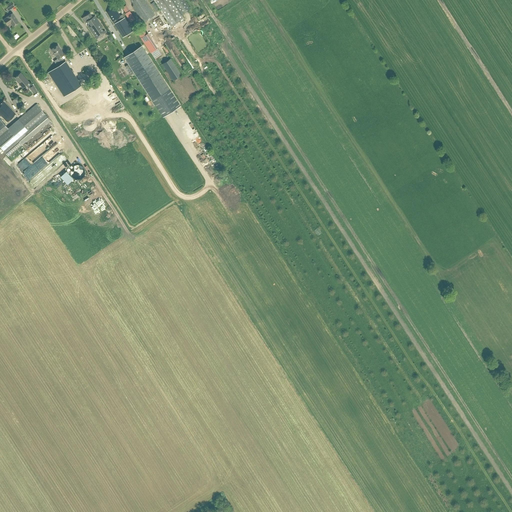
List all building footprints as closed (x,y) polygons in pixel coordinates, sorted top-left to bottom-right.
[(130,0),(134,5),(132,6),(143,23),(155,15),(145,0),(153,0),(171,26),(183,18),(181,15),(190,9),(184,0),(130,0)] [(11,1),(4,5),(8,11),(14,6),(11,1)] [(154,2),(150,4),(156,12),(159,10),(154,2)] [(113,8),(107,12),(112,20),(118,28),(122,36),(132,31),(122,14),(119,15),(115,8),(114,7),(113,8)] [(135,19),(129,10),(124,13),(130,22),(135,19)] [(10,23),(12,26),(18,22),(12,13),(6,17),(3,20),(7,25),(10,23)] [(87,25),(90,30),(100,23),(95,15),(93,17),(90,13),(82,18),(85,23),(86,22),(88,24),(87,25)] [(103,27),(100,23),(90,30),(96,39),(106,32),(104,30),(103,31),(101,28),(103,27)] [(146,34),(143,30),(138,33),(141,37),(155,59),(161,54),(147,33),(146,34)] [(57,59),(54,61),(57,66),(48,72),(63,96),(81,85),(65,61),(61,56),(64,54),(57,45),(51,49),(57,59)] [(141,45),(124,57),(129,65),(135,74),(151,100),(162,117),(179,106),(168,89),(147,54),(141,45)] [(176,54),(182,66),(186,64),(180,52),(176,54)] [(162,64),(173,81),(181,75),(171,58),(162,64)] [(14,77),(19,83),(22,88),(29,82),(20,72),(14,77)] [(16,98),(11,100),(17,109),(21,106),(16,98)] [(0,113),(7,121),(15,113),(3,100),(0,103),(0,113)] [(0,146),(8,156),(50,120),(41,110),(36,104),(8,128),(0,119),(0,146)] [(79,164),(77,164),(75,165),(73,166),(71,168),(70,170),(70,173),(71,176),(73,178),(76,179),(79,179),(81,178),(83,176),(84,173),(84,170),(84,168),(82,166),(80,165),(79,164)] [(231,228),(227,231),(234,243),(239,241),(231,228)]
